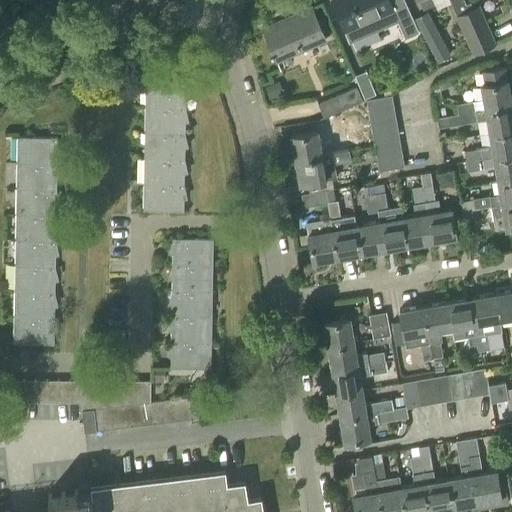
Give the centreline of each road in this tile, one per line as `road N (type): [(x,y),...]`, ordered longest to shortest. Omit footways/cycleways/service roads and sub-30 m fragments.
road 1 (residential): [(284,298),(252,124),(214,0)]
road 2 (residential): [(284,298),(511,261)]
road 3 (residential): [(320,511),(284,298)]
road 4 (tertiary): [(0,66),(153,0)]
